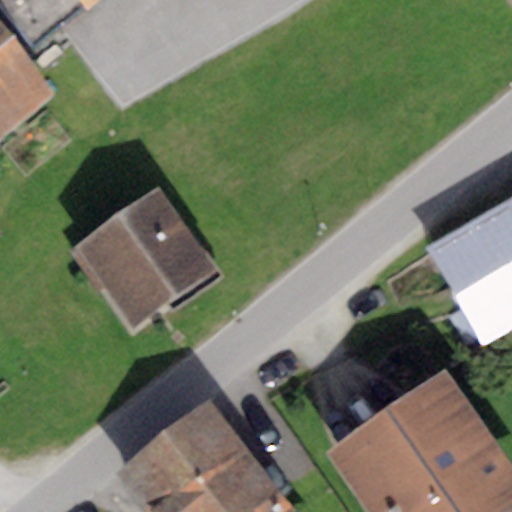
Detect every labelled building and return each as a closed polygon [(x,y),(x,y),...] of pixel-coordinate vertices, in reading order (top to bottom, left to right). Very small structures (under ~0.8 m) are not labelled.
[(55,0),(73,24),(108,0),(55,0)] [(0,54),(0,150),(47,113),(0,54)] [(153,209),(70,267),(125,346),(208,288),(153,209)] [(511,222),(425,271),(476,362),(511,342),(511,222)] [(511,511),(511,494),(441,392),(321,474),(346,511),(511,511)] [(286,511),(205,415),(119,485),(141,511),(286,511)]
